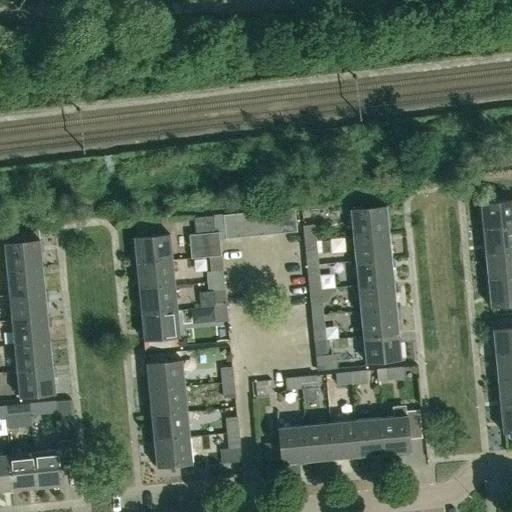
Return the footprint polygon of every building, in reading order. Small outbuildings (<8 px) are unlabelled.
[(511,199),(479,203),(482,229),(511,226),(511,199)] [(352,235),(388,232),(385,206),(349,209),(352,235)] [(283,234),(296,232),(294,209),(281,210),(283,234)] [(272,235),(283,234),(281,210),(269,211),(272,235)] [(260,236),(272,235),(269,211),(258,212),(260,236)] [(248,237),(260,236),(258,212),(246,213),(248,237)] [(237,238),(248,237),(246,213),(235,215),(237,238)] [(225,239),(237,238),(235,215),(222,216),(225,239)] [(304,241),(316,240),(315,225),(303,226),(304,241)] [(511,226),(482,229),(484,254),(511,251),(511,226)] [(354,260),(390,256),(388,232),(352,235),(354,260)] [(190,258),(220,255),(218,233),(188,236),(190,258)] [(131,253),(135,253),(136,263),(172,259),(169,234),(134,237),(134,238),(130,238),(131,253)] [(6,269),(42,265),(39,239),(3,243),(6,269)] [(318,254),(317,253),(330,251),(329,240),(316,241),(316,240),(304,241),(305,256),(318,254)] [(487,280),(511,277),(511,251),(484,254),(487,280)] [(220,255),(209,256),(209,259),(211,271),(223,270),(222,257),(222,256),(220,256),(220,255)] [(357,285),(393,282),(390,256),(354,260),(357,285)] [(138,289),(175,286),(172,259),(136,263),(138,289)] [(8,294),(45,290),(42,265),(6,269),(8,294)] [(307,275),(309,295),(322,294),(321,289),(320,274),(307,275)] [(489,307),(511,304),(511,277),(487,280),(489,307)] [(359,311),(396,307),(393,282),(357,285),(359,311)] [(141,314),(176,311),(176,310),(177,310),(175,286),(138,289),(141,314)] [(11,319),(47,316),(45,290),(8,294),(11,319)] [(214,307),(227,306),(225,290),(213,292),(214,307)] [(322,294),(309,295),(310,305),(323,304),(322,298),(322,294)] [(216,321),(228,320),(227,306),(214,307),(216,321)] [(362,336),(398,333),(396,307),(359,311),(362,336)] [(143,340),(144,340),(179,336),(176,311),(141,314),(143,340)] [(13,345),(50,341),(47,316),(11,319),(13,345)] [(313,335),(326,334),(325,324),(312,325),(313,335)] [(494,355),(511,353),(511,327),(492,329),(494,355)] [(400,359),(398,333),(362,336),(362,337),(365,363),(400,359)] [(315,356),(328,354),(326,334),(313,335),(315,356)] [(16,370),(52,367),(50,341),(13,345),(16,370)] [(497,381),(511,379),(511,353),(494,355),(497,381)] [(148,389),(184,386),(182,359),(146,363),(148,389)] [(222,382),(234,381),(232,366),(220,367),(222,382)] [(387,380),(403,378),(402,366),(386,367),(387,380)] [(19,397),(55,393),(52,367),(16,370),(19,397)] [(352,383),(367,382),(366,369),(351,371),(352,383)] [(336,385),(352,383),(351,371),(335,372),(336,385)] [(302,388),(317,387),(316,374),(300,376),(302,388)] [(286,389),(302,388),(300,376),(285,377),(286,389)] [(499,407),(511,405),(511,379),(497,381),(499,407)] [(223,398),(236,396),(234,381),(222,382),(223,398)] [(151,414),(187,411),(184,386),(148,389),(151,414)] [(41,414),(57,412),(56,400),(40,401),(41,414)] [(5,417),(21,415),(20,403),(4,405),(5,417)] [(502,433),(511,431),(511,405),(499,407),(502,433)] [(383,454),(410,451),(409,439),(421,438),(418,410),(404,411),(405,415),(380,418),(383,454)] [(153,440),(189,437),(187,411),(151,414),(153,440)] [(227,433),(239,431),(237,416),(225,417),(227,433)] [(358,456),(383,454),(380,418),(354,420),(358,456)] [(332,459),(358,456),(354,420),(329,422),(332,459)] [(307,461),(332,459),(329,422),(303,425),(307,461)] [(281,464),(307,461),(303,425),(277,427),(281,464)] [(228,448),(241,447),(239,431),(227,433),(228,448)] [(156,467),(192,463),(189,437),(153,440),(156,467)] [(38,487),(63,484),(62,468),(77,466),(75,439),(58,441),(58,449),(34,451),(38,487)] [(263,444),(265,461),(279,460),(278,442),(263,444)] [(12,489),(38,487),(34,451),(9,454),(12,489)] [(0,490),(12,489),(9,454),(0,454),(0,490)]
